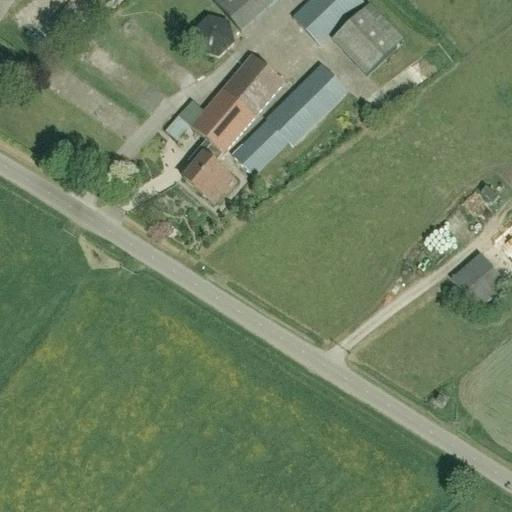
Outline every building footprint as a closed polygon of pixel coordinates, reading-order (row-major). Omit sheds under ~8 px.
[(217,0),(214,3),(242,34),(279,0),(217,0)] [(360,0),(313,0),(293,19),(320,48),(365,5),(360,0)] [(159,3),(147,10),(159,33),(172,26),(159,3)] [(368,5),(331,42),(363,77),(401,40),(368,5)] [(198,54),(219,60),(234,45),(229,25),(209,19),(194,33),(198,54)] [(429,53),(369,105),(379,117),(439,65),(429,53)] [(216,166),(223,156),(224,157),(285,85),(252,58),(191,130),(207,143),(199,153),(204,157),(184,181),(215,206),(225,193),(228,196),(238,183),(216,166)] [(323,66),(231,157),(253,180),(287,145),(292,150),(350,93),(323,66)] [(459,205),(465,217),(482,207),(475,196),(459,205)] [(493,245),(511,262),(511,228),(511,227),(493,245)] [(478,313),(507,287),(479,256),(450,281),(478,313)] [(440,399),(437,404),(443,408),(447,403),(440,399)]
